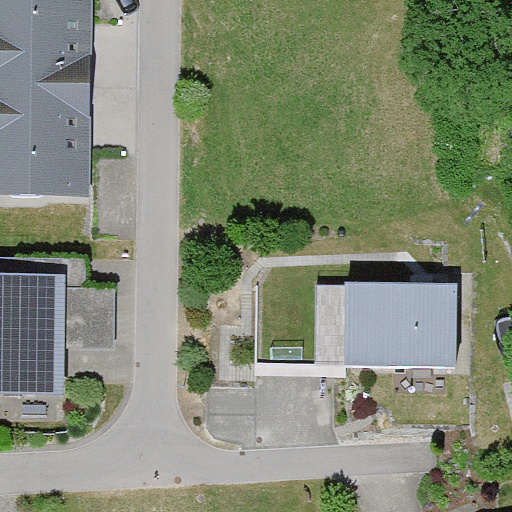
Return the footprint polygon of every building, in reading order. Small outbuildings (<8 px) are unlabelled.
[(0,0),(0,74),(88,74),(89,18),(88,0),(0,0)] [(88,74),(0,74),(0,186),(88,187),(88,131),(88,74)] [(72,267),(73,348),(119,348),(118,266),(72,267)] [(54,267),(0,267),(0,397),(73,396),(73,348),(72,267),(54,267)] [(348,376),(469,376),(469,286),(348,286),(348,295),(348,376)] [(291,376),(348,376),(348,295),(247,295),(247,376),(291,376)]
